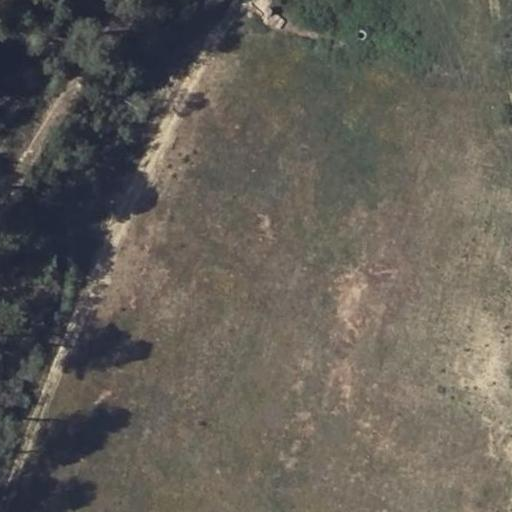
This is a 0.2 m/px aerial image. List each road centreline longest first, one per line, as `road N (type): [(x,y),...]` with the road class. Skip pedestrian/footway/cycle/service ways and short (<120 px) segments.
road 1 (track): [(257,0),(198,73),(20,511)]
road 2 (track): [(129,0),(0,196)]
